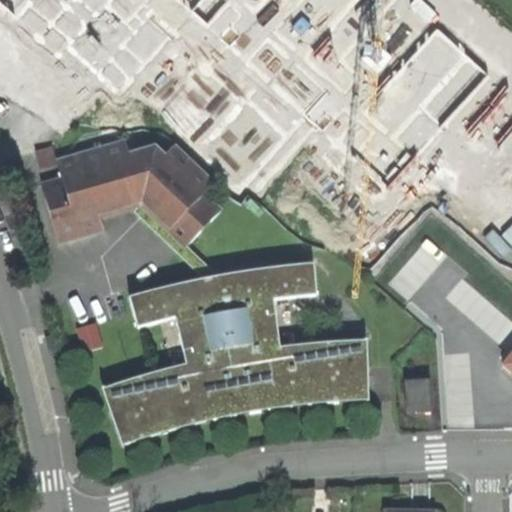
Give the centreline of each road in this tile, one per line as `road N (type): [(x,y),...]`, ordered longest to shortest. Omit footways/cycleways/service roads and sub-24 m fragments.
road 1 (residential): [(110,511),(265,469),(491,457)]
road 2 (residential): [(54,511),(0,269)]
